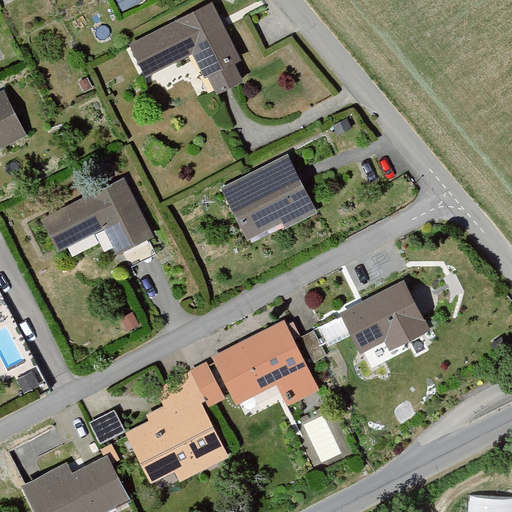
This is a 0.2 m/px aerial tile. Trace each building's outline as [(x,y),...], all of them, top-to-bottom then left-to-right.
[(247,67),(217,4),(132,44),(150,82),(195,62),(214,103),(248,87),(240,70),(247,67)] [(0,154),(28,139),(6,96),(0,99),(0,154)] [(252,250),(321,217),(293,160),(225,193),(252,250)] [(123,261),(159,242),(128,183),(46,225),(61,255),(108,231),(123,261)] [(406,284),(340,318),(362,359),(387,346),(392,355),(432,334),(406,284)] [(323,393),(287,321),(209,359),(212,364),(156,391),(166,411),(150,419),(153,426),(129,438),(154,489),(178,477),(183,487),(231,463),(207,414),(237,399),(241,408),(280,389),(290,410),(323,393)] [(116,511),(129,506),(108,462),(76,477),(71,467),(28,489),(38,511),(116,511)] [(511,511),(511,498),(470,497),(469,511),(511,511)]
